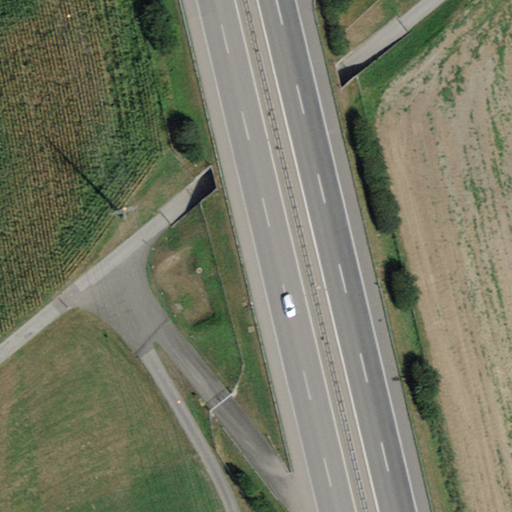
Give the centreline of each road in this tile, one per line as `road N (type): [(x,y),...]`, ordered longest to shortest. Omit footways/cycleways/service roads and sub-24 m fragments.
road 1 (motorway): [(395,511),(273,0)]
road 2 (motorway): [(211,0),(332,511)]
road 3 (track): [(61,307),(434,0)]
road 4 (track): [(234,511),(230,494),(61,307),(0,356)]
